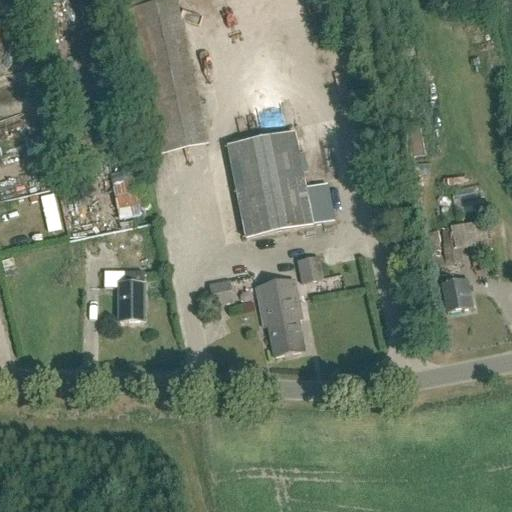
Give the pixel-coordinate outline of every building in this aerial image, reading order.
[(161,0),(125,0),(128,11),(163,4),(161,0)] [(173,2),(116,14),(148,161),(206,149),(173,2)] [(414,125),(406,127),(412,157),(420,155),(414,125)] [(243,243),(309,230),(327,227),(320,190),(302,194),(292,139),(225,152),(243,243)] [(120,183),(125,209),(143,205),(137,179),(120,183)] [(435,274),(464,269),(461,253),(487,249),(482,225),(429,236),(435,274)] [(300,290),(322,286),(318,264),(296,268),(300,290)] [(123,276),(122,293),(117,293),(117,326),(141,326),(142,277),(123,276)] [(445,317),(470,313),(465,284),(440,289),(445,317)] [(212,312),(233,307),(227,285),(207,290),(212,312)] [(284,346),(287,359),(302,356),(296,325),(300,324),(292,285),(273,288),(277,309),(278,309),(285,345),(284,346)] [(272,363),(287,359),(284,346),(285,345),(278,309),(277,309),(273,288),(253,292),(261,332),(265,332),(272,363)]
